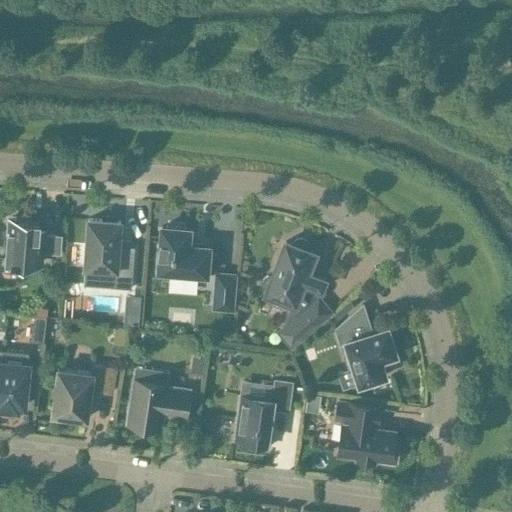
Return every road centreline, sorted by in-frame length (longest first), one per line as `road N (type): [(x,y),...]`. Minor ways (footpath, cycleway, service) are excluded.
road 1 (residential): [(0,162),(287,186),(373,229),(421,285),(448,358),(450,410),(434,511)]
road 2 (residential): [(148,476),(406,511)]
road 3 (residential): [(0,457),(148,476)]
